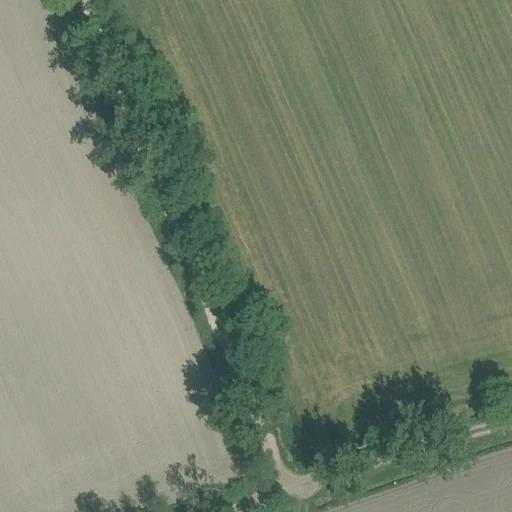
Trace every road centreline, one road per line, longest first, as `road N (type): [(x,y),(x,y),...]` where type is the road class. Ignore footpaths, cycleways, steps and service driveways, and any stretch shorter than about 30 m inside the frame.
road 1 (track): [(298,484),(83,0)]
road 2 (track): [(511,423),(342,465),(298,484)]
